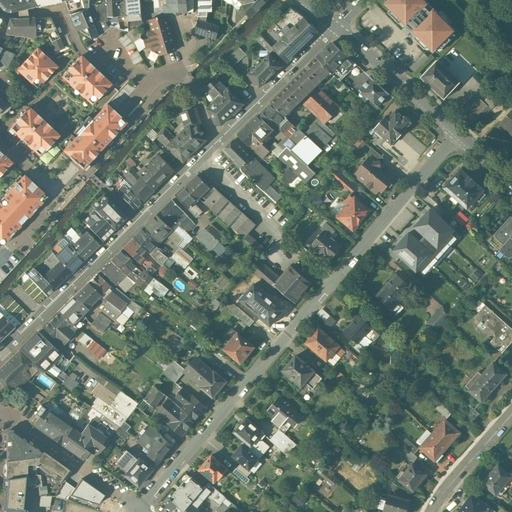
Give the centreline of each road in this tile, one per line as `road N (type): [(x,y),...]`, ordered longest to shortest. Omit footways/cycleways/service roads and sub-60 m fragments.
road 1 (residential): [(138,508),(331,282)]
road 2 (residential): [(198,160),(0,357)]
road 3 (residential): [(331,282),(454,132)]
road 4 (residential): [(198,160),(331,282)]
road 5 (residential): [(0,414),(138,508)]
road 6 (residential): [(335,26),(219,139)]
road 7 (tertiary): [(454,132),(335,26)]
road 8 (unknown): [(32,160),(125,71)]
road 9 (residential): [(430,511),(511,411)]
